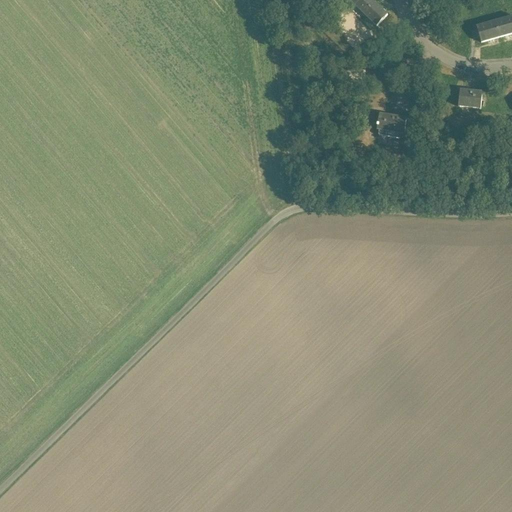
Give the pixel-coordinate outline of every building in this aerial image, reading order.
[(388,16),(371,0),(353,0),(351,2),(377,27),(388,16)] [(511,16),(477,27),(481,43),(511,34),(511,16)] [(497,80),(489,79),(487,93),(495,94),(497,80)] [(482,93),(460,90),(458,107),(480,110),(482,93)] [(421,107),(414,106),(411,120),(419,121),(421,107)] [(407,119),(379,114),(377,130),(379,131),(378,136),(400,139),(401,134),(404,135),(407,119)]
